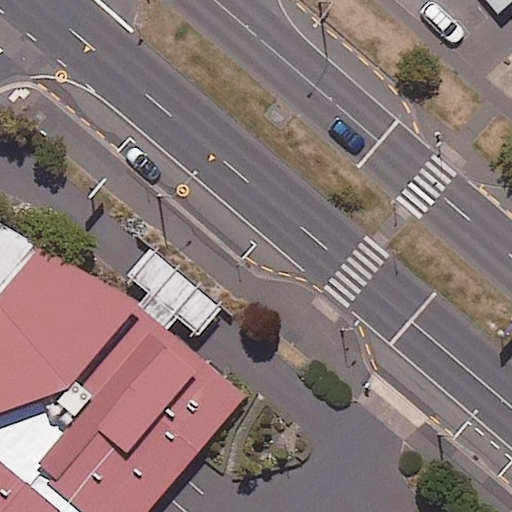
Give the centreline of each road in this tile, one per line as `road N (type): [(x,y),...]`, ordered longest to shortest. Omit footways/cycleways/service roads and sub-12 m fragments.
road 1 (secondary): [(511,406),(45,6)]
road 2 (secondary): [(216,0),(511,257)]
